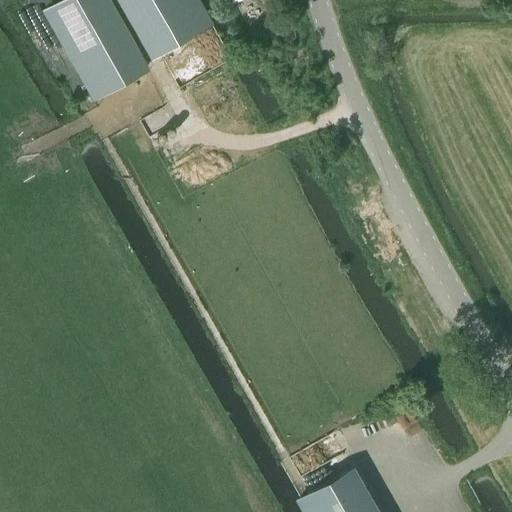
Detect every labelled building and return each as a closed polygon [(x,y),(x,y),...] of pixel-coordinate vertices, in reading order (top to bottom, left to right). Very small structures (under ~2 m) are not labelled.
[(37,0),(16,0),(21,9),(37,0)] [(141,71),(100,0),(61,0),(44,10),(94,97),(141,71)] [(128,0),(159,54),(213,23),(203,6),(199,0),(128,0)] [(259,24),(262,36),(284,29),(281,18),(259,24)] [(376,511),(351,467),(299,497),(307,511),(376,511)]
